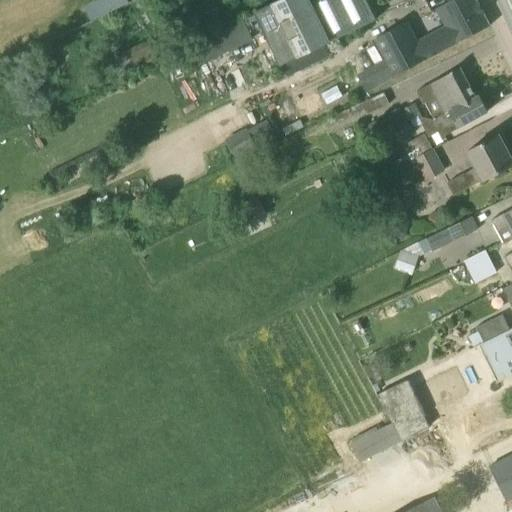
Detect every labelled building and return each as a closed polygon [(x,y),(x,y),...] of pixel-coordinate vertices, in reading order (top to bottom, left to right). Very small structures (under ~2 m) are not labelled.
[(315,0),(309,3),(306,0),(282,0),(257,13),(283,65),(376,17),(367,0),(315,0)] [(490,26),(476,0),(453,0),(437,9),(447,27),(417,43),(406,23),(375,39),(387,61),(357,77),(365,92),(426,60),(425,59),(457,42),(458,43),(490,26)] [(150,11),(141,16),(147,27),(156,22),(150,11)] [(156,42),(153,43),(160,57),(171,51),(168,45),(171,44),(165,32),(154,38),(156,42)] [(151,39),(109,61),(118,78),(160,57),(153,43),(151,39)] [(435,120),(460,106),(456,99),(472,91),(460,68),(417,92),(424,105),(426,104),(435,120)] [(456,99),(460,106),(435,120),(422,118),(420,115),(418,117),(422,123),(429,136),(439,131),(442,137),(487,112),(479,96),(475,98),(472,91),(456,99)] [(383,94),(361,104),(367,116),(389,105),(383,94)] [(355,114),(364,110),(361,104),(352,109),(355,114)] [(406,121),(407,123),(411,121),(418,117),(420,115),(415,104),(401,112),(406,121)] [(380,119),(380,120),(386,131),(406,121),(401,112),(399,109),(380,119)] [(415,128),(422,123),(418,117),(411,121),(415,128)] [(260,151),(259,150),(249,129),(226,140),(237,161),(260,151)] [(448,183),(454,196),(511,165),(511,158),(499,134),(482,144),(467,151),(476,168),(448,183)] [(403,146),(411,161),(431,150),(424,135),(403,146)] [(431,150),(411,161),(417,172),(421,169),(427,180),(443,172),(431,150)] [(82,234),(104,223),(94,203),(71,214),(82,234)] [(511,209),(491,220),(498,233),(510,226),(511,229),(511,209)] [(392,217),(387,235),(404,240),(409,221),(392,217)] [(471,217),(427,239),(434,253),(478,231),(471,217)] [(486,251),(464,262),(475,285),(497,274),(486,251)] [(403,253),(396,268),(410,274),(416,258),(403,253)] [(511,284),(502,290),(511,307),(511,284)] [(478,325),(485,340),(511,328),(505,313),(478,325)] [(424,416),(496,381),(496,382),(511,374),(511,327),(511,328),(485,340),(377,392),(401,440),(429,427),(424,416)] [(511,499),(511,456),(490,468),(508,502),(511,499)] [(430,511),(425,502),(403,511),(430,511)]
